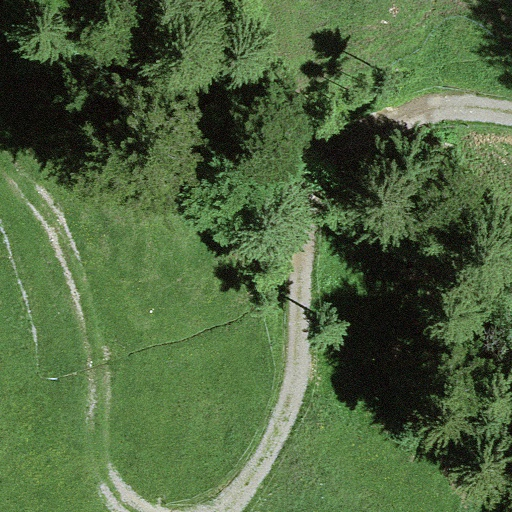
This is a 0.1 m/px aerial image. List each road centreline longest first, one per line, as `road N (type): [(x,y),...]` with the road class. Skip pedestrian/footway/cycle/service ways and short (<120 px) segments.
road 1 (track): [(216,511),(260,435),(332,151),(413,111),(511,106)]
road 2 (track): [(0,163),(56,252),(82,368),(77,492),(92,511)]
